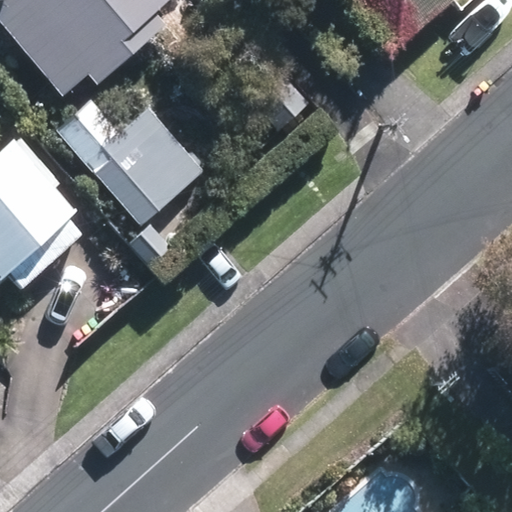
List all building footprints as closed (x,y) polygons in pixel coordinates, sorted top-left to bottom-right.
[(155,0),(0,0),(0,33),(53,94),(99,55),(106,63),(165,12),(155,0)] [(340,0),(379,45),(431,0),(340,0)] [(256,55),(225,85),(275,137),(306,107),(256,55)] [(137,118),(83,169),(137,225),(191,173),(137,118)] [(0,273),(11,286),(87,216),(10,135),(0,144),(0,273)]
